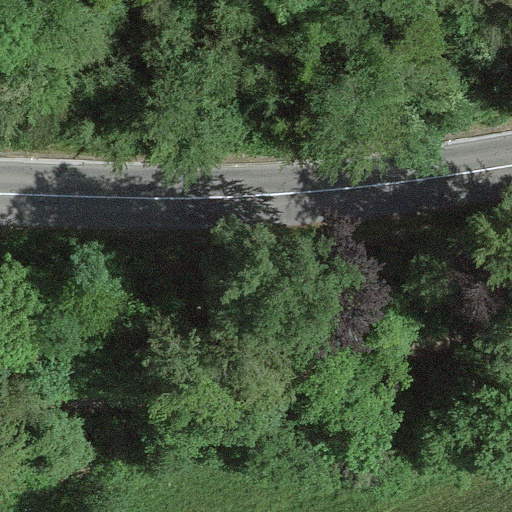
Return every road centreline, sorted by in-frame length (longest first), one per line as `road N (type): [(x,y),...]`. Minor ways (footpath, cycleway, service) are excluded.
road 1 (secondary): [(511,164),(220,199),(0,192)]
road 2 (track): [(129,411),(511,329)]
road 3 (residential): [(0,406),(129,411)]
